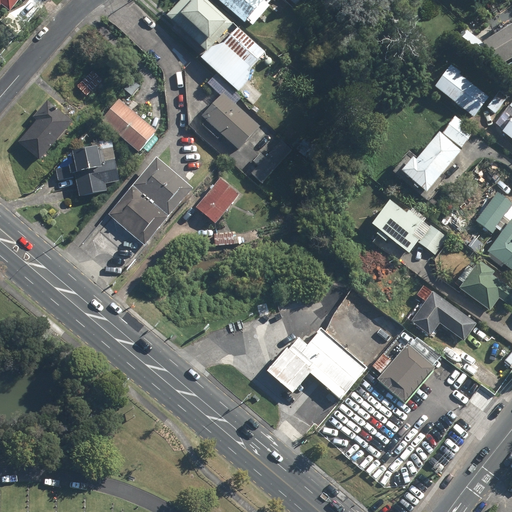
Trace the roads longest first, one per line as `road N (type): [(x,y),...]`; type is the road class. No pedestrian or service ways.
road 1 (primary): [(0,232),(332,511)]
road 2 (unknown): [(180,143),(180,78),(110,1)]
road 3 (residential): [(96,0),(0,99)]
